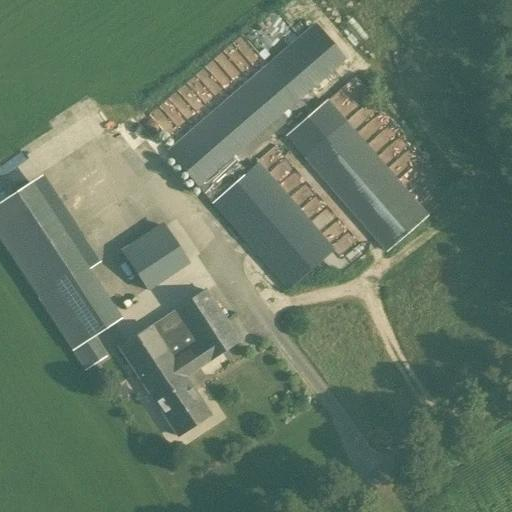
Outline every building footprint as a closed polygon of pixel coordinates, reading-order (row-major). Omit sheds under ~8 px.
[(292,200),(291,201),(259,165),(248,175),(238,164),(305,107),(268,65),(166,152),(204,194),(212,204),(244,242),(245,241),(281,284),(329,241),(292,200)] [(351,113),(373,91),(358,76),(336,98),(351,113)] [(428,217),(346,123),(306,158),(388,252),(428,217)] [(104,358),(91,339),(119,320),(28,184),(0,202),(0,244),(88,378),(99,371),(95,365),(104,358)] [(162,224),(122,251),(150,292),(190,265),(162,224)] [(204,290),(118,348),(178,437),(210,416),(185,377),(239,342),(204,290)]
